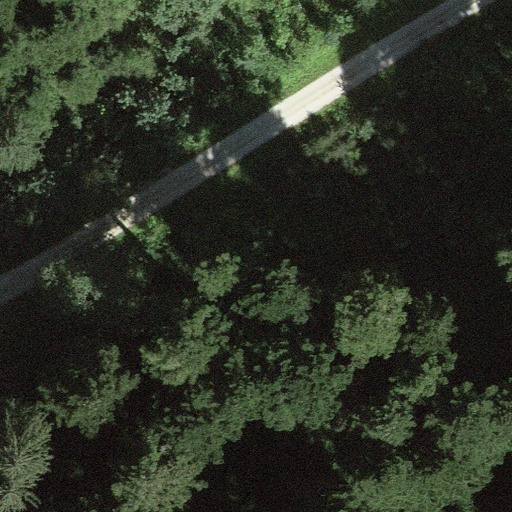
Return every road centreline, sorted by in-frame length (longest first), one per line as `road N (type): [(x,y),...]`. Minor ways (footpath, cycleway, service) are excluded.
road 1 (track): [(0,290),(166,198),(469,0)]
road 2 (track): [(282,511),(511,440)]
